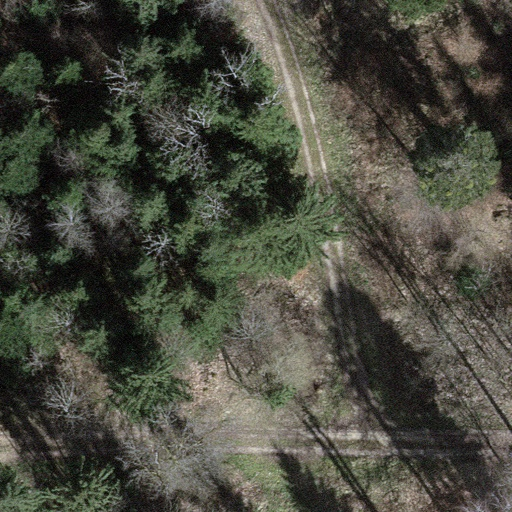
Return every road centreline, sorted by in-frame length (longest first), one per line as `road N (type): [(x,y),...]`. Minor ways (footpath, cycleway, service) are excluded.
road 1 (track): [(374,443),(296,106),(259,0)]
road 2 (track): [(0,445),(150,436),(374,443)]
road 3 (track): [(374,443),(511,440)]
